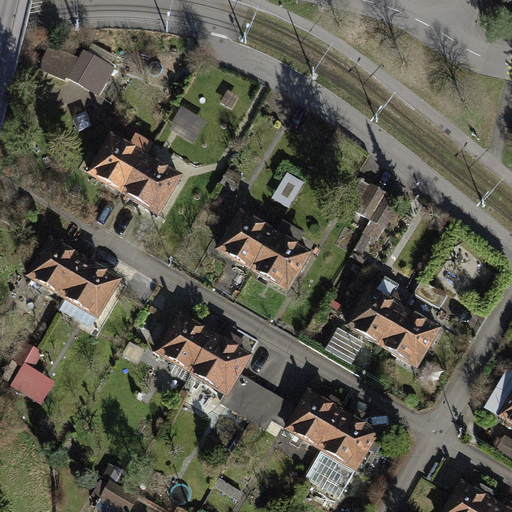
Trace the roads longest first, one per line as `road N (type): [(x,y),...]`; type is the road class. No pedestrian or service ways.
road 1 (residential): [(205,0),(219,48),(321,103),(511,253)]
road 2 (residential): [(87,228),(432,434)]
road 3 (residential): [(432,434),(511,297)]
